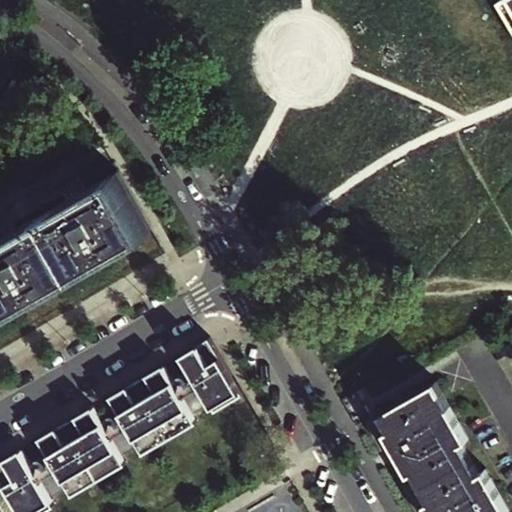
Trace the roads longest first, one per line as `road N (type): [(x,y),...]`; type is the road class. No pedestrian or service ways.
road 1 (residential): [(0,11),(87,81),(139,136),(231,282)]
road 2 (residential): [(231,282),(0,417)]
road 3 (residential): [(231,282),(362,511)]
